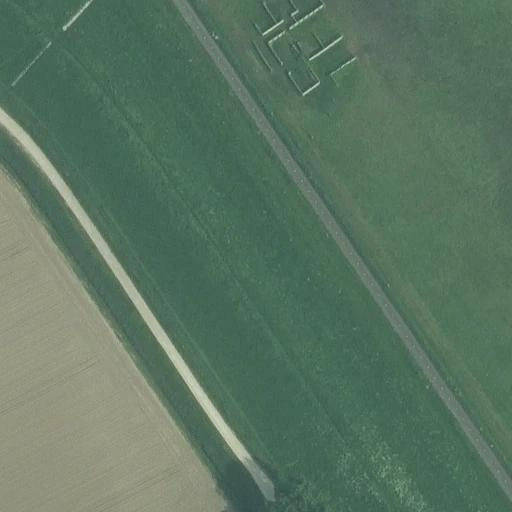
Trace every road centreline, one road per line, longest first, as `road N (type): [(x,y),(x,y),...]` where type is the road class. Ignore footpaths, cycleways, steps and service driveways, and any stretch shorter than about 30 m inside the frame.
road 1 (track): [(14,0),(57,36),(386,511)]
road 2 (track): [(511,448),(209,0)]
